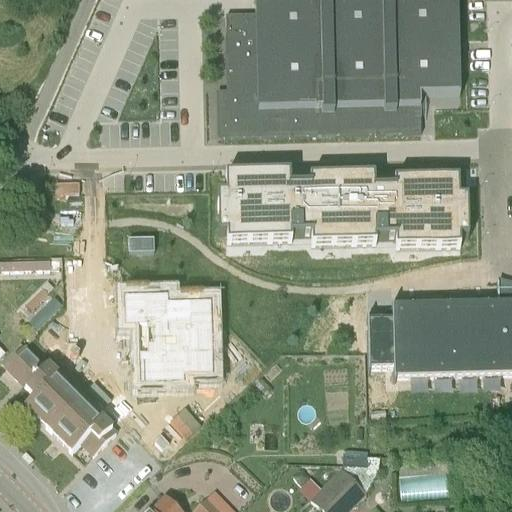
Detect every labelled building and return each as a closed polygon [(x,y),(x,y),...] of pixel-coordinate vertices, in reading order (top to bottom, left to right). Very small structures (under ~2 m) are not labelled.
[(457,0),(304,0),(304,1),(255,3),(255,17),(226,18),(227,38),(230,94),(224,94),(226,141),(421,135),(420,97),(449,96),(460,96),(457,0)] [(460,190),(460,180),(396,182),(396,187),(376,187),(376,178),(311,179),(312,184),(292,185),(292,175),(227,177),(227,186),(219,187),(220,227),(228,227),(229,246),(294,244),(294,235),(313,234),(313,249),(378,247),(378,237),(397,237),(398,251),(462,249),(461,230),(470,230),(469,189),(460,190)] [(46,236),(70,240),(76,192),(52,189),(46,236)] [(129,242),(129,257),(155,257),(155,242),(129,242)] [(0,275),(48,274),(47,264),(0,265),(0,275)] [(48,285),(24,309),(30,314),(53,291),(48,285)] [(367,373),(394,373),(394,382),(511,379),(511,292),(503,293),(503,308),(392,310),(393,325),(366,325),(367,373)] [(122,305),(122,334),(144,333),(145,359),(137,359),(137,370),(141,370),(142,391),(184,390),(184,383),(213,382),(212,357),(208,357),(208,339),(212,339),(211,310),(190,311),(190,307),(168,308),(168,300),(143,301),(143,304),(122,305)] [(53,302),(28,327),(36,335),(62,310),(53,302)] [(14,360),(4,369),(20,385),(35,400),(30,404),(25,409),(49,433),(73,457),(81,447),(87,454),(94,460),(105,449),(116,438),(117,437),(96,416),(72,392),(48,368),(33,353),(30,355),(25,350),(24,351),(14,360)] [(259,364),(251,372),(257,378),(265,370),(259,364)] [(251,372),(243,380),(249,387),(257,378),(251,372)] [(243,380),(235,388),(240,395),(249,387),(243,380)] [(235,388),(226,397),(232,403),(240,395),(235,388)] [(226,397),(218,405),(224,411),(232,403),(226,397)] [(218,405),(210,413),(216,419),(224,411),(218,405)] [(210,413),(202,421),(208,427),(216,419),(210,413)] [(202,421),(193,429),(199,435),(208,427),(202,421)] [(193,429),(185,437),(191,443),(199,435),(193,429)] [(185,437),(177,445),(183,451),(191,443),(185,437)] [(366,472),(366,462),(366,459),(344,458),(344,471),(366,472)] [(344,471),(341,474),(311,504),(319,511),(351,511),(355,508),(365,498),(378,475),(379,463),(366,462),(366,472),(344,471)] [(309,481),(300,472),(291,482),(301,490),(309,481)] [(154,511),(175,511),(165,502),(154,511)] [(215,511),(206,502),(196,511),(215,511)]
